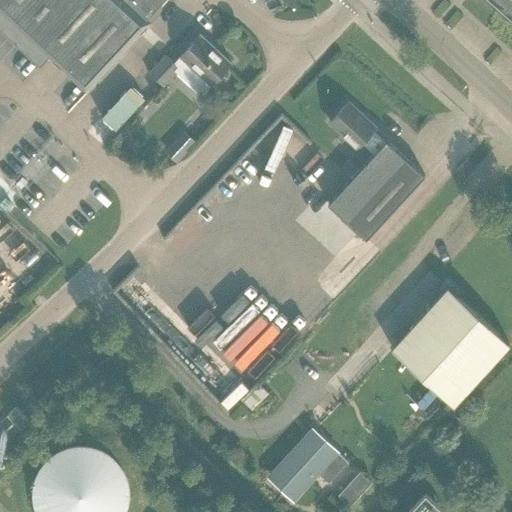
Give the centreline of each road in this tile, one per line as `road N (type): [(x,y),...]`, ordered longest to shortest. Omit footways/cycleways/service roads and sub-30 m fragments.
road 1 (unclassified): [(0,358),(359,0)]
road 2 (tertiary): [(511,107),(396,0)]
